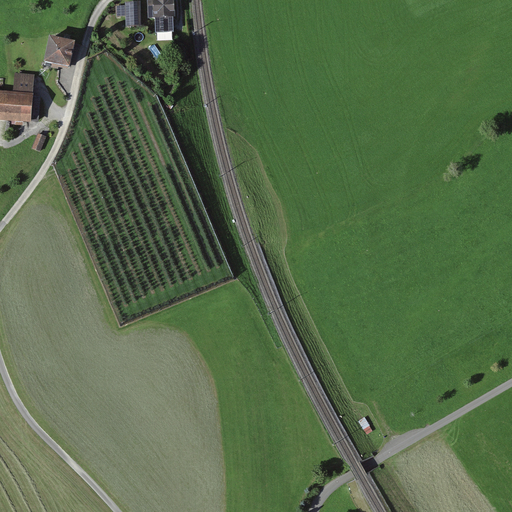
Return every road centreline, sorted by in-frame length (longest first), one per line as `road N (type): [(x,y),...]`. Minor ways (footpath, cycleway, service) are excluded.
road 1 (track): [(115,0),(89,39),(64,133),(0,241)]
road 2 (unclassified): [(511,381),(335,484),(314,511)]
road 3 (track): [(113,511),(24,419),(0,344)]
